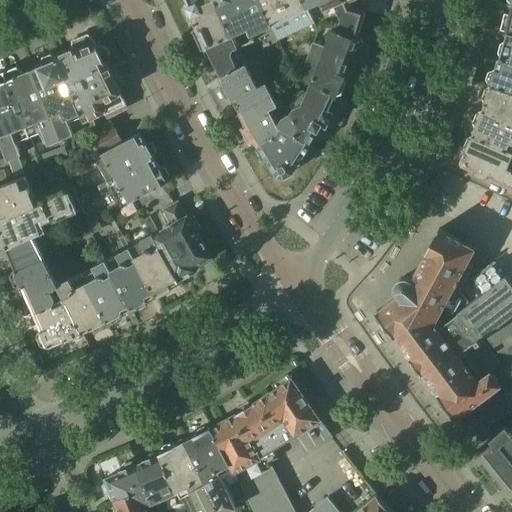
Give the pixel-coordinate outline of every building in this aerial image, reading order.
[(236,48),(240,47),(216,0),(187,0),(191,7),(188,11),(191,18),(197,19),(201,27),(196,29),(206,49),(211,47),(226,75),(241,67),(234,53),(236,48)] [(216,0),(240,47),(263,36),(260,31),(275,24),(274,20),(264,0),(216,0)] [(264,0),(274,20),(290,13),(293,19),(303,15),(301,10),(310,6),(307,0),(264,0)] [(353,6),(350,0),(307,0),(310,6),(310,7),(323,1),(326,9),(336,4),(343,19),(341,24),(362,29),(368,9),(353,6)] [(511,15),(506,14),(503,29),(509,31),(508,32),(511,33),(511,15)] [(362,35),(361,35),(362,29),(341,24),(340,29),(335,27),(323,59),(310,54),(303,74),(314,80),(337,93),(339,94),(345,91),(349,80),(347,74),(346,74),(354,52),(355,52),(358,52),(360,51),(361,51),(363,49),(364,48),(365,46),(365,45),(366,43),(365,41),(365,40),(365,39),(364,37),(363,37),(362,35)] [(511,33),(508,32),(505,41),(502,43),(499,52),(501,56),(500,59),(511,62),(511,33)] [(97,128),(92,117),(104,110),(107,117),(124,109),(126,103),(106,61),(108,60),(109,59),(110,58),(110,56),(111,55),(111,53),(111,52),(110,50),(109,49),(108,47),(107,46),(105,46),(104,45),(102,45),(100,45),(99,46),(98,43),(97,44),(95,40),(89,33),(74,40),(73,49),(63,53),(60,58),(84,117),(85,119),(89,131),(97,128)] [(238,97),(245,111),(279,96),(272,84),(264,89),(240,47),(237,49),(245,65),(241,67),(226,75),(229,80),(228,81),(226,87),(230,96),(236,98),(238,97)] [(74,135),(69,123),(84,117),(60,58),(58,59),(58,56),(52,52),(43,56),(42,63),(43,65),(33,69),(62,140),(74,135)] [(493,83),(493,85),(511,90),(511,62),(500,59),(498,68),(496,67),(492,70),(489,78),(491,82),(493,83)] [(4,72),(31,138),(45,133),(50,145),(62,140),(33,69),(24,72),(23,70),(18,66),(4,72)] [(23,156),(17,143),(31,138),(4,72),(0,73),(0,135),(5,148),(10,161),(23,156)] [(337,93),(314,80),(306,102),(298,107),(298,114),(300,125),(296,133),(312,142),(324,124),(328,127),(336,110),(331,108),(337,93)] [(511,90),(493,85),(491,84),(487,87),(483,98),(485,102),(486,103),(484,110),(511,120),(511,90)] [(260,138),(263,142),(281,133),(286,127),(285,124),(277,111),(285,107),(279,96),(245,111),(252,124),(247,127),(255,141),(260,138)] [(511,120),(484,110),(483,109),(477,112),(474,123),(475,127),(477,127),(474,134),(511,149),(511,120)] [(301,159),(312,142),(296,133),(300,125),(298,114),(291,117),(285,124),(286,127),(281,133),(263,142),(261,143),(260,149),(265,157),(270,160),(272,158),(282,174),(288,177),(296,172),(296,165),(302,162),(301,159)] [(101,153),(124,140),(116,125),(93,138),(101,153)] [(87,166),(98,160),(109,181),(155,157),(154,156),(155,155),(158,150),(154,143),(148,141),(146,142),(141,131),(124,140),(101,153),(85,161),(87,166)] [(464,147),(466,152),(462,161),(464,165),(511,186),(511,149),(474,134),(469,136),(464,147)] [(44,166),(69,156),(66,147),(40,157),(44,166)] [(20,157),(10,161),(16,176),(26,172),(20,157)] [(155,157),(109,181),(99,186),(101,190),(111,184),(122,205),(168,181),(170,175),(166,167),(159,166),(155,157)] [(0,218),(47,198),(42,187),(63,179),(57,165),(0,186),(0,218)] [(69,178),(62,181),(66,190),(73,187),(69,178)] [(67,190),(47,198),(0,218),(0,225),(2,231),(0,233),(0,242),(1,244),(7,244),(9,247),(33,236),(51,228),(46,216),(57,212),(57,214),(74,207),(67,190)] [(147,219),(148,222),(180,279),(199,268),(197,265),(213,256),(199,231),(203,229),(194,212),(188,215),(180,200),(164,208),(173,224),(160,232),(151,217),(147,219)] [(144,224),(150,235),(130,246),(156,293),(162,296),(172,290),(174,285),(173,284),(180,279),(148,222),(144,224)] [(484,292),(470,303),(460,290),(474,264),(469,262),(476,247),(439,228),(412,278),(410,277),(408,276),(406,276),(404,277),(402,277),(400,278),(399,279),(397,282),(396,283),(396,285),(396,288),(396,291),(398,293),(399,294),(377,311),(457,418),(502,384),(493,371),(503,364),(483,337),(511,315),(511,281),(495,260),(473,277),(484,292)] [(150,299),(149,298),(156,293),(130,246),(124,235),(120,237),(126,248),(106,259),(132,307),(133,308),(138,310),(148,304),(150,299)] [(26,285),(37,311),(54,304),(57,297),(52,287),(59,283),(50,266),(33,236),(9,247),(18,268),(15,269),(13,274),(18,285),(22,287),(26,285)] [(126,312),(125,311),(132,307),(106,259),(106,258),(101,248),(97,250),(102,260),(83,271),(109,320),(114,321),(124,316),(126,312)] [(69,303),(83,330),(90,327),(91,329),(96,330),(106,325),(109,320),(83,271),(64,282),(54,264),(50,266),(59,283),(69,303)] [(83,330),(69,303),(57,309),(54,304),(37,311),(44,327),(41,329),(39,334),(43,344),(48,346),(66,338),(67,339),(71,341),(82,336),(84,332),(83,330)] [(231,463),(235,470),(256,511),(342,511),(329,496),(308,511),(297,511),(271,462),(279,458),(274,449),(294,435),(320,416),(303,393),(308,390),(298,373),(294,376),(293,375),(291,376),(290,373),(273,383),(277,389),(271,393),(271,392),(238,413),(222,421),(222,422),(212,427),(231,463)] [(508,424),(491,438),(494,442),(477,457),(511,500),(511,427),(511,428),(508,424)] [(195,436),(186,440),(223,511),(225,511),(237,505),(220,470),(231,463),(212,427),(210,428),(209,428),(208,427),(206,427),(204,427),(202,427),(201,428),(199,429),(198,430),(197,431),(196,433),(195,434),(195,436)] [(160,453),(179,490),(190,484),(204,511),(223,511),(186,440),(176,446),(174,445),(173,444),(171,444),(169,444),(168,444),(166,445),(165,445),(164,447),(163,448),(162,449),(162,451),(161,452),(160,453)] [(160,453),(159,454),(157,451),(150,452),(145,457),(146,460),(137,463),(156,504),(180,492),(179,490),(160,453)] [(137,463),(136,464),(135,461),(126,462),(120,468),(122,471),(105,478),(106,481),(103,485),(106,492),(110,492),(114,502),(116,501),(133,494),(134,496),(141,497),(147,508),(156,504),(137,463)] [(148,511),(147,508),(141,497),(134,496),(133,494),(116,501),(120,511),(148,511)] [(392,511),(378,494),(354,511),(392,511)]
